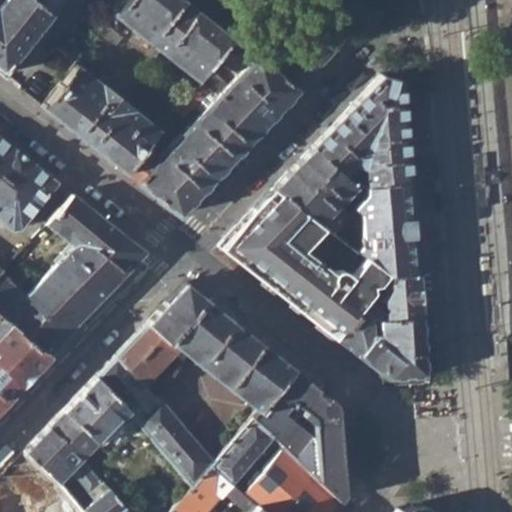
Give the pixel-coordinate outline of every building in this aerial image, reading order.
[(0,0),(0,71),(1,72),(57,0),(0,0)] [(119,18),(197,78),(216,56),(231,37),(184,0),(124,0),(111,17),(116,22),(119,18)] [(332,0),(315,23),(341,43),(362,22),(332,0)] [(306,66),(313,72),(334,50),(288,11),(277,25),(290,37),(283,46),(306,66)] [(86,48),(99,57),(111,41),(99,32),(86,48)] [(190,85),(156,126),(158,128),(124,171),(134,179),(179,215),(296,89),(289,84),(231,37),(216,56),(236,73),(227,83),(212,71),(200,87),(192,87),(190,85)] [(42,105),(124,171),(158,128),(156,126),(82,67),(85,62),(79,57),(42,105)] [(381,73),(312,145),(353,182),(365,182),(408,179),(399,78),(381,73)] [(53,181),(0,139),(0,271),(1,269),(0,268),(0,221),(9,229),(18,227),(53,181)] [(312,145),(273,187),(331,232),(345,217),(334,207),(356,185),(353,182),(312,145)] [(478,204),(485,204),(483,180),(481,153),(473,154),(478,204)] [(436,157),(429,158),(431,182),(434,209),(442,208),(436,157)] [(363,197),(352,209),(358,213),(360,237),(363,237),(364,246),(359,246),(355,251),(384,275),(416,273),(413,242),(409,235),(408,219),(411,213),(408,179),(365,182),(366,193),(363,195),(363,197)] [(273,187),(218,245),(297,307),(345,243),(331,232),(273,187)] [(346,208),(350,210),(352,209),(363,197),(363,195),(358,190),(349,201),(350,203),(346,208)] [(26,297),(0,273),(0,318),(44,356),(141,252),(103,222),(69,194),(40,226),(59,242),(66,235),(75,243),(26,297)] [(360,237),(358,213),(352,209),(355,251),(359,246),(364,246),(363,237),(360,237)] [(345,243),(297,307),(335,338),(360,304),(370,292),(372,294),(381,284),(380,278),(381,275),(384,275),(355,251),(345,243)] [(419,316),(416,273),(384,275),(381,275),(380,278),(381,284),(383,293),(376,298),(372,294),(370,292),(360,304),(372,314),(377,317),(379,318),(419,316)] [(183,282),(146,322),(174,347),(175,345),(187,354),(256,409),(291,367),(265,347),(183,282)] [(425,374),(419,316),(379,318),(379,334),(371,334),(372,314),(360,304),(335,338),(365,361),(386,378),(425,374)] [(0,398),(2,400),(44,356),(0,318),(0,398)] [(146,322),(94,376),(133,418),(154,400),(153,398),(151,396),(152,395),(146,389),(156,378),(151,372),(171,351),(171,350),(174,347),(146,322)] [(174,347),(171,350),(171,351),(181,360),(187,354),(175,345),(174,347)] [(291,367),(256,409),(250,417),(271,435),(283,446),(338,498),(342,494),(335,405),(330,398),(291,367)] [(94,376),(47,427),(80,457),(81,458),(95,442),(108,454),(125,436),(133,443),(145,432),(133,418),(94,376)] [(133,418),(145,432),(191,486),(209,464),(212,462),(156,396),(153,398),(154,400),(133,418)] [(271,435),(250,417),(212,462),(209,464),(241,493),(256,476),(250,471),(240,482),(235,477),(271,435)] [(47,427),(25,450),(59,481),(70,469),(88,491),(101,481),(81,458),(80,457),(47,427)] [(334,503),(338,498),(283,446),(279,451),(334,503)] [(59,481),(25,450),(0,476),(0,511),(82,511),(80,509),(59,481)] [(262,511),(326,511),(334,503),(279,451),(256,476),(241,493),(262,511)] [(191,486),(169,511),(262,511),(241,493),(209,464),(191,486)] [(80,509),(82,511),(116,511),(123,508),(101,481),(88,491),(94,498),(80,509)]
